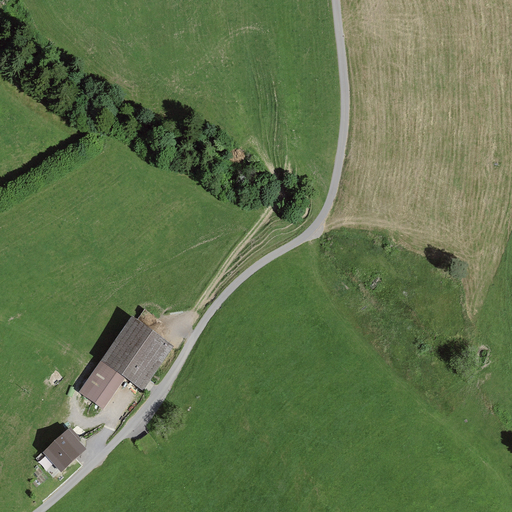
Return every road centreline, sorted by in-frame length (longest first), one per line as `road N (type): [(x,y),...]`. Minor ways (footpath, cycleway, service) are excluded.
road 1 (unclassified): [(37,511),(143,410),(224,295),(319,221),(343,136),(335,0)]
road 2 (track): [(192,338),(190,318),(280,190)]
